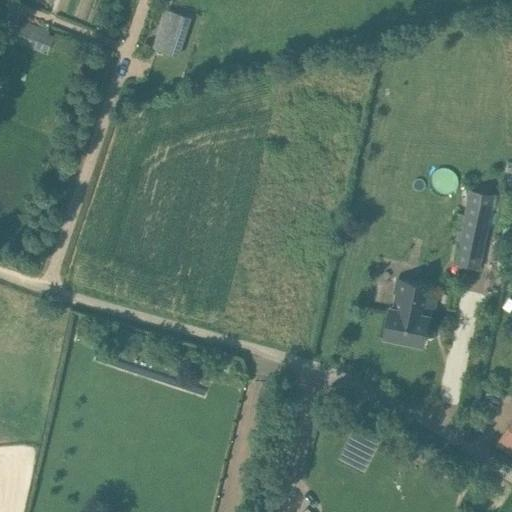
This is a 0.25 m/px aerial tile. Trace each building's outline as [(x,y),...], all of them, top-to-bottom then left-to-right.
[(192,19),(164,10),(152,49),(179,58),(192,19)] [(49,32),(23,22),(17,37),(34,44),(33,46),(47,52),(54,38),(47,36),(49,32)] [(493,195),(471,190),(456,262),(478,267),(493,195)] [(431,284),(397,277),(395,291),(397,292),(394,309),(390,308),(384,335),(423,344),(429,316),(425,315),(431,284)] [(511,420),(497,444),(511,453),(511,420)]
